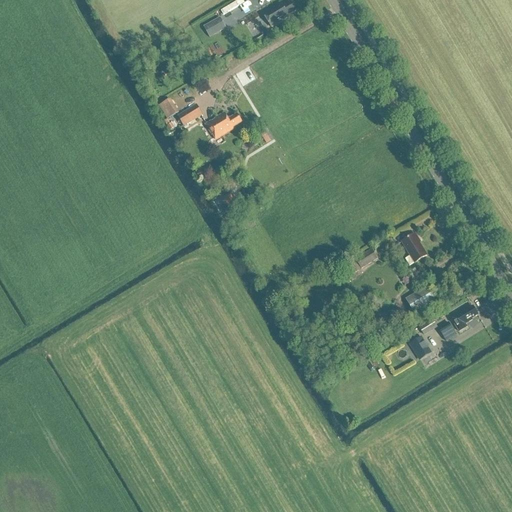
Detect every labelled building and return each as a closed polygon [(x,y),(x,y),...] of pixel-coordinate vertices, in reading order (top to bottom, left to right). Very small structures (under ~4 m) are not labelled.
[(267,19),(272,27),(288,18),(287,16),(295,12),(290,4),(283,8),(282,7),(272,13),(273,15),(267,19)] [(226,29),(220,19),(204,28),(210,38),(226,29)] [(167,120),(178,113),(170,100),(159,107),(167,120)] [(196,106),(178,117),(184,127),(202,116),(196,106)] [(233,129),(242,123),(237,115),(228,121),(224,114),(206,125),(212,136),(213,136),(216,141),(233,130),(233,129)] [(233,196),(223,202),(229,212),(239,206),(233,196)] [(403,242),(411,256),(405,259),(409,266),(427,257),(417,241),(418,241),(415,235),(403,242)] [(395,246),(390,239),(380,245),(384,252),(395,246)] [(355,260),(361,270),(377,259),(372,250),(355,260)] [(411,313),(432,301),(423,287),(402,299),(411,313)] [(456,317),(451,320),(459,333),(465,330),(463,327),(473,321),(472,320),(478,316),(473,307),(466,312),(466,311),(456,317)] [(438,328),(436,324),(433,326),(430,321),(418,327),(425,336),(438,328)] [(439,330),(443,336),(453,330),(448,324),(439,330)] [(410,330),(403,335),(420,361),(431,353),(421,338),(417,341),(410,330)] [(322,360),(314,365),(320,377),(329,373),(322,360)]
